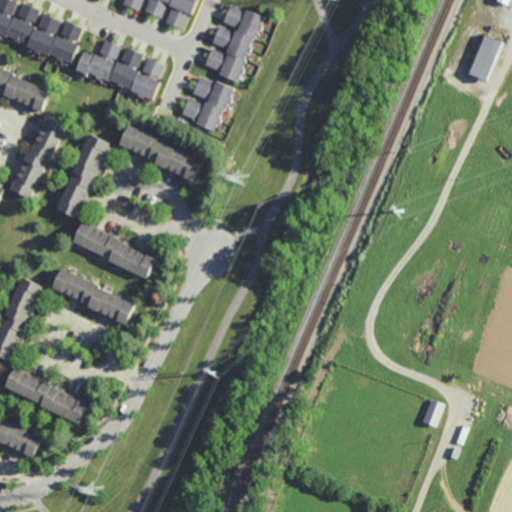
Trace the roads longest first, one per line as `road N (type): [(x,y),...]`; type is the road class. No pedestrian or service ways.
road 1 (residential): [(0,501),(27,497),(110,433),(208,247)]
road 2 (residential): [(191,50),(75,0)]
road 3 (residential): [(210,0),(164,116)]
